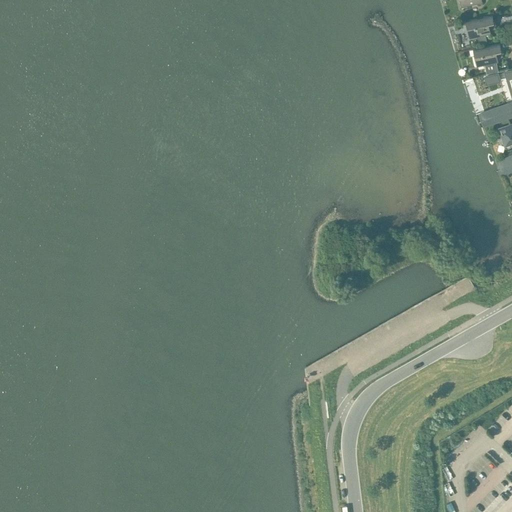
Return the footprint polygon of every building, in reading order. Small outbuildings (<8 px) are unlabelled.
[(478,36),(481,42),(486,39),(486,41),(487,40),(486,35),(491,33),(490,29),(495,28),(492,15),(465,21),(469,38),(478,36)] [(473,49),(477,66),(498,62),(497,57),(503,56),(500,43),(473,49)] [(487,83),(499,80),(497,74),(485,76),(487,83)] [(511,101),(480,112),(484,126),(511,116),(511,101)] [(511,142),(511,124),(499,129),(505,145),(511,142)]
